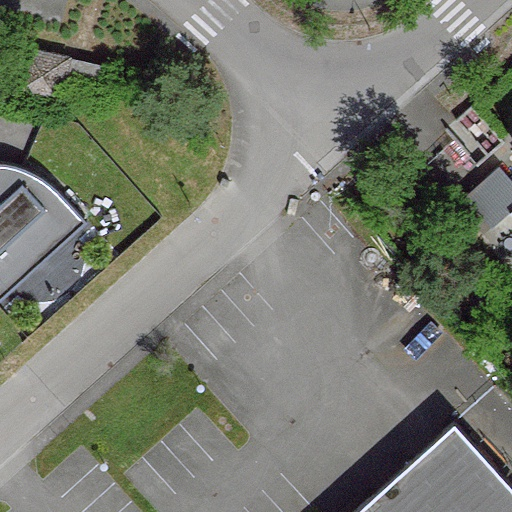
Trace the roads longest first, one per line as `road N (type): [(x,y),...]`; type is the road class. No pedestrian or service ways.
road 1 (unclassified): [(345,124),(0,432)]
road 2 (unclassified): [(486,0),(345,124)]
road 3 (unclassified): [(206,0),(345,124)]
